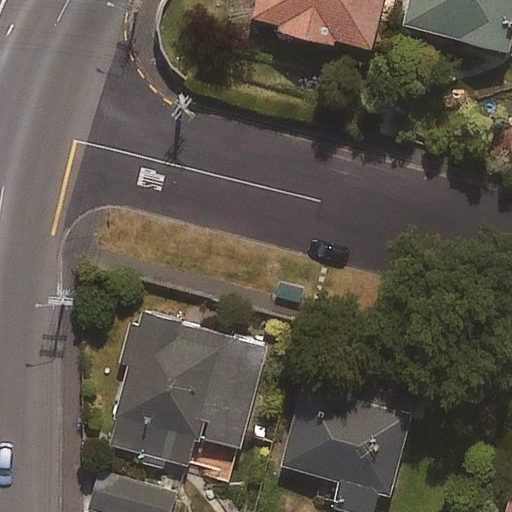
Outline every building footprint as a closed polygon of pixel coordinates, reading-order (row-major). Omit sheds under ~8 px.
[(281,19),(279,25),(337,40),(338,35),(372,43),(382,0),(257,0),(254,12),(281,19)] [(511,0),(401,0),(397,17),(510,46),(511,37),(511,0)] [(141,328),(128,325),(118,363),(131,366),(112,439),(189,460),(196,431),(240,443),(266,343),(146,311),(141,328)] [(333,502),(369,511),(375,511),(382,489),(390,492),(416,394),(309,365),(283,461),(340,477),(333,502)] [(169,511),(175,489),(109,474),(101,507),(121,511),(169,511)] [(511,511),(511,499),(504,497),(499,511),(511,511)]
